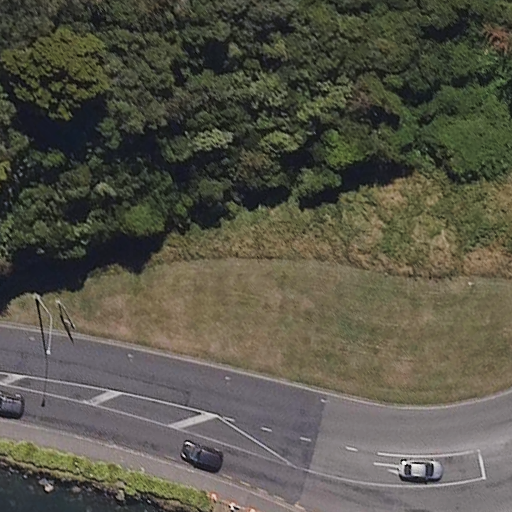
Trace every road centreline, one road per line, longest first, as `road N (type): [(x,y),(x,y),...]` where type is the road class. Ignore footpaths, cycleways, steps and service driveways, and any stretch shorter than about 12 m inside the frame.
road 1 (tertiary): [(511,472),(426,486),(365,483),(0,381)]
road 2 (unknown): [(0,292),(40,257),(166,204),(416,52),(451,43)]
